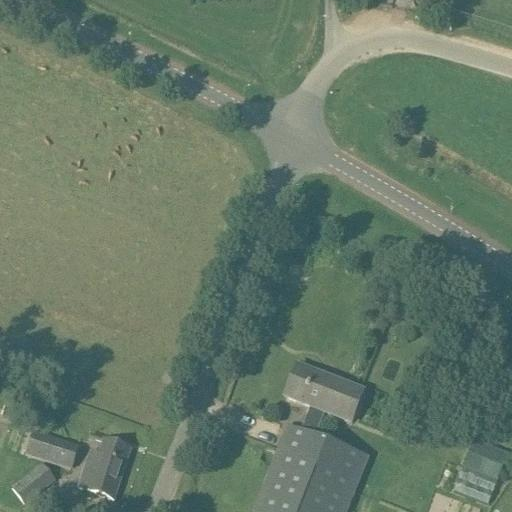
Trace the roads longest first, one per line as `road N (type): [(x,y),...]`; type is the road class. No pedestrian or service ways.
road 1 (unclassified): [(154,511),(292,139)]
road 2 (tertiary): [(292,139),(6,0)]
road 3 (unclassified): [(511,71),(389,38),(367,40),(327,64),(292,139)]
road 4 (tertiary): [(511,270),(426,210),(292,139)]
